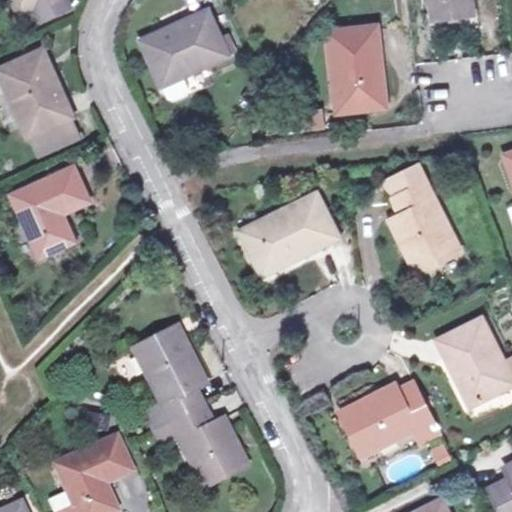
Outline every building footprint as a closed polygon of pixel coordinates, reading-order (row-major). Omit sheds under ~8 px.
[(59,0),(5,0),(9,6),(21,0),(26,0),(33,14),(60,1),(59,0)] [(422,0),(425,16),(465,11),(463,0),(422,0)] [(216,29),(205,34),(192,6),(128,37),(149,81),(170,71),(223,45),(216,29)] [(369,46),(362,47),(360,28),(316,32),(323,110),(374,106),(369,46)] [(0,96),(27,152),(70,131),(29,48),(0,62),(0,96)] [(170,71),(149,81),(157,97),(178,87),(170,71)] [(511,153),(500,158),(511,187),(511,153)] [(417,159),(386,174),(401,205),(387,212),(412,264),(458,243),(417,159)] [(80,200),(66,169),(8,196),(35,254),(67,241),(53,213),(80,200)] [(315,184),(238,223),(258,261),(287,246),(291,252),(338,229),(315,184)] [(471,413),(511,393),(511,388),(479,318),(435,337),(471,413)] [(162,417),(194,400),(186,385),(198,379),(169,324),(125,347),(153,400),(162,417)] [(411,438),(432,430),(409,380),(395,388),(390,378),(338,403),(357,448),(405,425),(411,438)] [(139,408),(147,424),(162,417),(153,400),(139,408)] [(204,420),(194,400),(162,417),(147,424),(160,448),(174,441),(196,484),(240,463),(216,414),(204,420)] [(80,496),(67,502),(58,506),(60,511),(101,511),(116,506),(104,478),(130,466),(115,432),(61,455),(74,483),(80,496)] [(511,511),(511,456),(495,464),(502,477),(484,486),(496,511),(511,511)] [(80,496),(74,483),(61,490),(67,502),(80,496)] [(29,511),(23,497),(0,508),(0,511),(29,511)] [(446,511),(441,500),(411,511),(446,511)]
